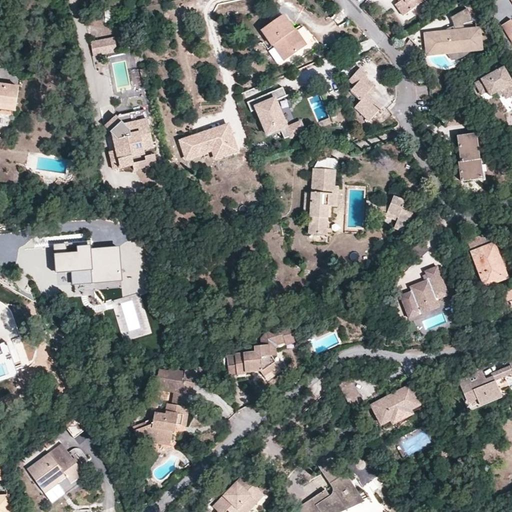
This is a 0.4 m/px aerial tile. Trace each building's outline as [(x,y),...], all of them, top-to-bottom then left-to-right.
[(407,0),(403,3),(399,6),(408,17),(423,6),(419,0),(407,0)] [(453,35),(424,34),(426,55),(480,51),(478,31),(464,32),(463,29),(471,25),(467,11),(450,21),(453,35)] [(291,32),(293,30),(283,15),(261,31),(271,46),(273,45),(283,60),(302,48),(291,32)] [(302,48),(306,45),(296,28),(293,30),(291,32),(302,48)] [(112,38),(88,44),(91,57),(115,52),(112,38)] [(476,86),(480,93),(488,95),(490,94),(492,98),(503,92),(506,97),(511,99),(511,98),(511,82),(502,66),(491,72),(493,76),(476,86)] [(350,90),(361,100),(367,93),(375,85),(364,76),(367,74),(361,68),(349,79),(355,85),(350,90)] [(0,109),(14,111),(18,86),(0,83),(0,109)] [(281,88),(247,103),(251,111),(256,109),(260,119),(267,134),(271,132),(280,129),(284,138),(290,136),(291,137),(305,131),(300,121),(287,127),(275,100),(285,95),(281,88)] [(361,100),(354,107),(368,121),(381,107),(367,93),(361,100)] [(256,109),(251,111),(255,121),(260,119),(256,109)] [(118,114),(115,117),(123,125),(136,122),(137,128),(148,126),(145,113),(121,118),(118,114)] [(119,150),(109,152),(113,170),(133,166),(131,157),(144,154),(143,150),(153,148),(151,141),(148,126),(137,128),(136,122),(123,125),(115,117),(104,128),(113,137),(116,140),(119,150)] [(229,124),(179,141),(185,160),(211,151),(214,160),(238,153),(229,124)] [(284,138),(280,129),(271,132),(275,142),(284,138)] [(457,137),(460,164),(462,163),(463,171),(459,171),(461,182),(484,179),(482,161),(479,161),(475,135),(457,137)] [(325,159),(325,168),(338,168),(338,160),(325,159)] [(159,185),(157,168),(140,169),(135,169),(137,188),(142,188),(143,187),(159,185)] [(313,169),(310,193),(309,217),(308,234),(325,235),(326,218),(327,206),(332,207),(337,207),(338,195),(333,195),(334,186),(335,170),(313,169)] [(173,182),(163,183),(166,198),(177,196),(173,182)] [(408,196),(394,192),(387,211),(401,216),(397,226),(405,230),(409,219),(412,220),(415,210),(404,206),(408,196)] [(309,217),(310,193),(304,193),(302,217),(309,217)] [(373,213),(373,205),(366,200),(365,218),(373,213)] [(171,222),(162,223),(164,231),(172,229),(171,222)] [(490,232),(467,240),(471,251),(494,242),(490,232)] [(507,279),(494,242),(471,251),(485,288),(507,279)] [(127,281),(126,249),(98,250),(95,243),(62,244),(63,271),(82,271),(82,282),(127,281)] [(449,297),(438,269),(426,273),(429,282),(411,289),(413,293),(401,298),(410,320),(422,315),(419,309),(449,297)] [(246,298),(238,283),(226,288),(228,294),(221,298),(227,308),(246,298)] [(511,286),(511,287),(501,291),(505,302),(511,299),(511,286)] [(452,304),(449,297),(419,309),(422,315),(452,304)] [(256,366),(260,372),(264,377),(278,366),(273,358),(272,356),(271,344),(286,342),(286,340),(294,339),(293,330),(270,332),(264,339),(265,346),(255,347),(255,353),(236,355),(235,357),(228,357),(229,376),(246,375),(246,373),(255,372),(254,366),(256,366)] [(272,356),(273,358),(276,358),(276,350),(279,347),(286,346),(286,349),(295,348),(294,339),(286,340),(286,342),(271,344),(272,356)] [(480,368),(457,377),(466,399),(464,400),(469,412),(511,393),(511,360),(509,362),(511,369),(485,380),(480,368)] [(348,405),(360,399),(348,377),(337,383),(348,405)] [(175,393),(188,395),(192,396),(194,383),(176,381),(175,393)] [(417,403),(408,385),(371,404),(378,418),(387,413),(389,417),(417,403)] [(186,407),(188,395),(175,393),(173,406),(186,407)] [(410,412),(419,407),(417,403),(389,417),(387,413),(378,418),(382,426),(392,421),(410,412)] [(184,426),(186,407),(173,406),(169,405),(167,416),(156,415),(154,426),(147,426),(135,428),(138,442),(148,439),(171,442),(172,432),(173,425),(177,426),(184,426)] [(230,431),(228,428),(221,434),(224,437),(230,431)] [(148,439),(138,442),(139,448),(154,444),(170,446),(171,442),(148,439)] [(65,475),(67,477),(72,484),(84,475),(79,466),(82,464),(76,455),(72,457),(62,444),(28,469),(45,493),(61,482),(59,479),(65,475)] [(330,483),(345,474),(331,453),(317,464),(330,483)] [(243,474),(213,506),(217,510),(219,511),(224,511),(227,510),(229,511),(238,511),(245,505),(243,502),(250,495),(257,502),(265,494),(243,474)] [(322,511),(331,507),(335,511),(355,503),(353,499),(359,495),(345,474),(330,483),(332,487),(337,494),(331,498),(330,496),(325,490),(297,509),(299,511),(322,511)] [(331,507),(322,511),(342,511),(364,502),(363,500),(369,497),(365,491),(359,495),(353,499),(355,503),(335,511),(331,507)] [(247,511),(257,502),(250,495),(243,502),(245,505),(238,511),(247,511)] [(0,511),(10,511),(9,497),(0,497),(0,511)] [(213,506),(205,498),(198,511),(215,511),(217,510),(213,506)]
